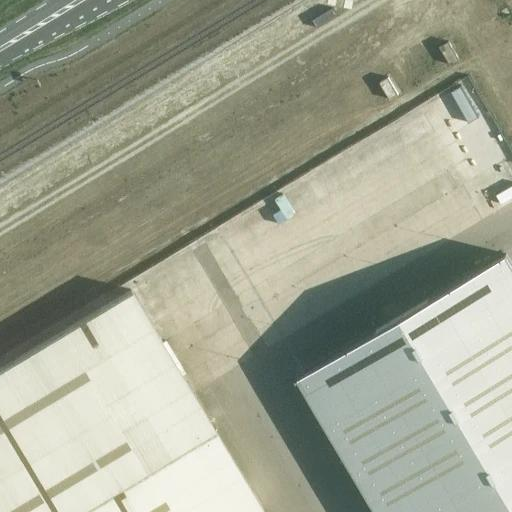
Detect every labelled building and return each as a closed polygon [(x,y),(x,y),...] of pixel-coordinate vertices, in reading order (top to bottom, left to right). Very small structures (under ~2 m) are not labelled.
[(457,60),(447,43),(439,47),(448,65),(457,60)] [(398,95),(388,78),(380,82),(389,100),(398,95)] [(477,176),(507,158),(464,86),(434,103),(477,176)] [(379,511),(511,511),(511,263),(506,253),(299,376),(379,511)] [(0,511),(264,511),(130,289),(0,367),(0,511)]
